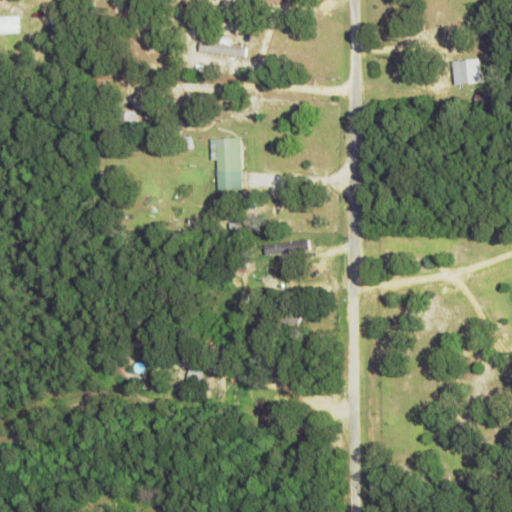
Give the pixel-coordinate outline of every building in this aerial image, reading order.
[(0,16),(0,33),(18,33),(17,16),(0,16)] [(481,82),(477,58),(451,61),(454,85),(481,82)] [(123,137),(136,137),(135,112),(122,112),(123,137)] [(239,137),(209,139),(210,157),(216,157),(217,189),(241,188),(239,137)] [(265,242),(265,252),(309,249),(309,240),(265,242)] [(135,345),(145,346),(145,337),(136,336),(135,345)] [(154,360),(155,346),(145,346),(144,359),(154,360)]
